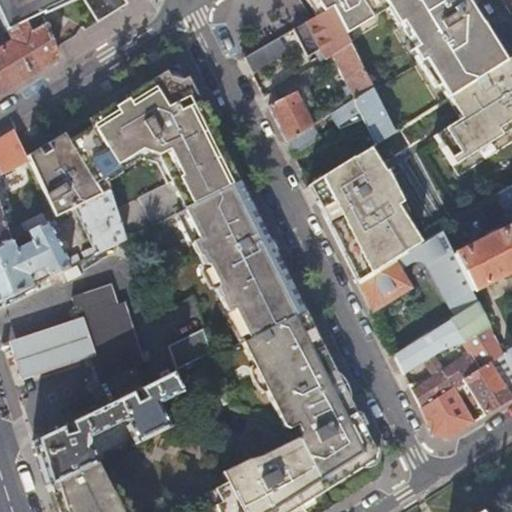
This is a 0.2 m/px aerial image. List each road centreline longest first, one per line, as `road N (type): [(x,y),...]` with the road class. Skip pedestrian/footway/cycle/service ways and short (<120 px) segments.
road 1 (residential): [(421,477),(184,1)]
road 2 (residential): [(0,120),(184,1)]
